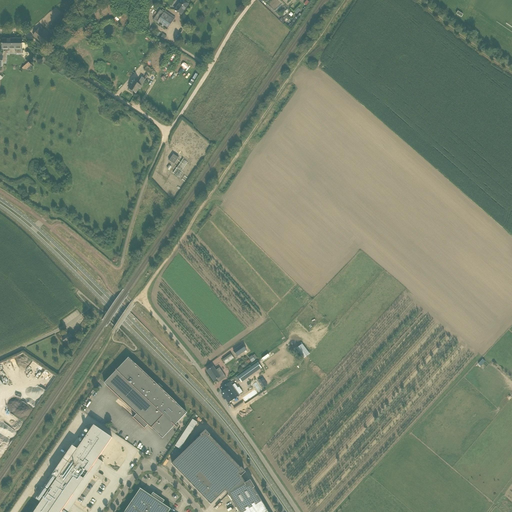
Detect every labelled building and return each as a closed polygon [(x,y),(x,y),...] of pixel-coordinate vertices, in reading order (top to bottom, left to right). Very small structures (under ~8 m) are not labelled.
[(181,15),(188,5),(182,0),(175,10),(181,15)] [(153,20),(167,30),(174,19),(164,12),(160,10),(153,20)] [(50,27),(55,31),(68,16),(62,12),(50,27)] [(33,36),(46,46),(53,37),(40,27),(33,36)] [(22,50),(22,44),(22,39),(2,39),(2,49),(9,49),(9,53),(16,53),(16,50),(22,50)] [(164,65),(169,68),(178,56),(173,52),(164,65)] [(153,70),(146,66),(144,70),(151,74),(153,70)] [(128,90),(132,92),(132,91),(136,93),(139,88),(140,89),(146,79),(142,77),(138,84),(134,82),(131,88),(130,88),(128,90)] [(173,154),(169,161),(174,164),(179,158),(173,154)] [(65,342),(72,337),(70,333),(62,339),(63,339),(62,340),(64,342),(65,342)] [(246,350),(242,344),(233,350),(237,356),(246,350)] [(229,358),(232,356),(231,354),(222,360),(224,362),(224,361),(228,359),(229,358)] [(116,371),(104,383),(137,414),(133,418),(144,429),(148,425),(152,429),(162,438),(187,413),(176,403),(177,403),(135,364),(128,358),(116,370),(116,371)] [(260,369),(257,364),(236,378),(240,383),(260,369)] [(219,382),(226,377),(219,368),(216,370),(213,366),(207,371),(214,381),(217,379),(219,382)] [(262,388),(267,385),(263,377),(258,380),(262,388)] [(239,396),(229,383),(222,388),(224,391),(222,393),(229,403),(232,400),(235,398),(239,396)] [(180,449),(197,422),(192,418),(175,446),(180,449)] [(94,425),(34,511),(61,511),(112,438),(94,425)] [(268,511),(254,487),(250,481),(246,483),(241,476),(245,472),(241,468),(209,435),(205,431),(202,435),(172,464),(211,504),(228,488),(231,492),(228,494),(238,511),(268,511)] [(168,511),(171,509),(162,503),(163,501),(156,496),(155,498),(139,488),(140,489),(124,511),(168,511)]
